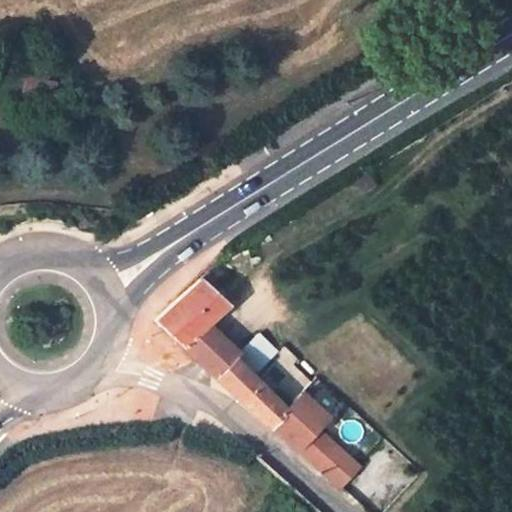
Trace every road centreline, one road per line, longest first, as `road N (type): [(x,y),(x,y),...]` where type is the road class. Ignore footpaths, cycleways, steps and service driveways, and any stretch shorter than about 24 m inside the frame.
road 1 (primary): [(511,23),(162,240),(89,264)]
road 2 (primary): [(113,316),(175,253),(511,45)]
road 3 (residential): [(342,511),(229,411),(187,392)]
